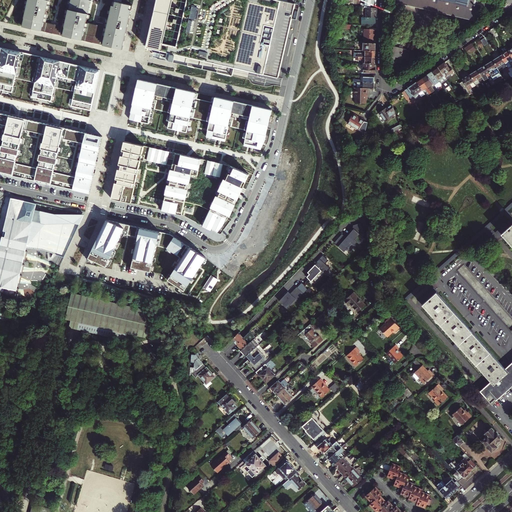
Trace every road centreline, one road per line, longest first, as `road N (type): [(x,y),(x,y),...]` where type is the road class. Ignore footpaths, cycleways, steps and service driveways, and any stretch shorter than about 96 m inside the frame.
road 1 (residential): [(0,185),(173,225),(219,249),(236,232),(269,161)]
road 2 (residential): [(511,4),(397,88),(381,82),(384,0)]
road 3 (residential): [(205,343),(346,502)]
road 4 (residential): [(309,0),(269,161)]
